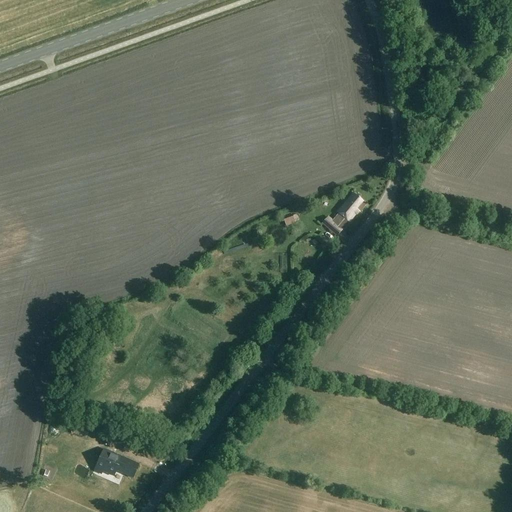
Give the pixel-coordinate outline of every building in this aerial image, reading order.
[(471,5),(461,8),(467,23),(476,20),(471,5)] [(336,212),(337,213),(338,214),(347,223),(348,224),(355,215),(356,216),(359,213),(360,213),(366,206),(352,193),(336,212)] [(343,230),(341,229),(347,223),(338,214),(332,221),(328,218),(321,225),(337,238),(343,230)] [(283,218),(287,229),(296,225),(296,223),(300,222),(297,216),(293,218),(292,215),(283,218)] [(86,439),(89,430),(76,425),(73,434),(86,439)] [(114,477),(116,472),(133,479),(134,478),(138,466),(139,465),(104,449),(103,451),(93,472),(101,475),(103,472),(114,477)]
